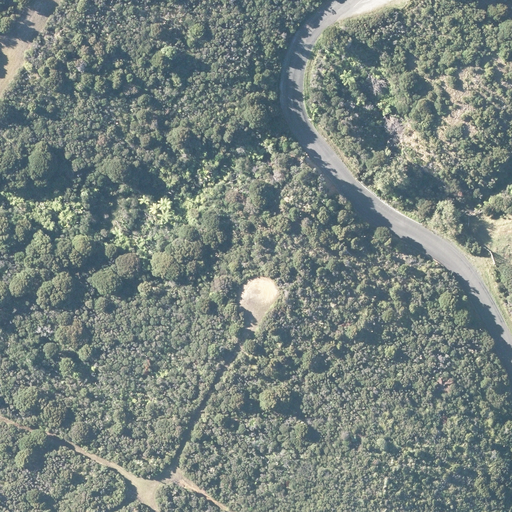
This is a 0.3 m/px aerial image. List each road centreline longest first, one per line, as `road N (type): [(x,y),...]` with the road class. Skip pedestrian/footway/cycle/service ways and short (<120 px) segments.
road 1 (unclassified): [(511,357),(455,261),(382,215),(309,141),(291,101),(297,64),(310,29),(345,0)]
road 2 (track): [(145,492),(167,474),(250,329),(259,297)]
road 3 (track): [(0,416),(114,468),(145,492),(152,511)]
